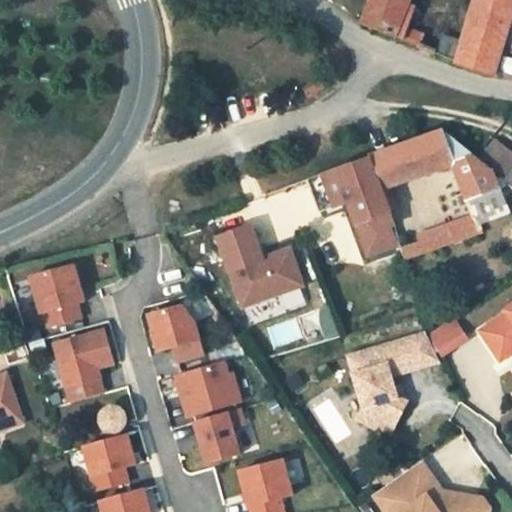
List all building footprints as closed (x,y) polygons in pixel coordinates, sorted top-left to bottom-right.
[(369,0),(361,23),(360,27),(421,48),(424,35),(400,27),(408,0),(369,0)] [(511,0),(470,0),(460,39),(440,33),(436,53),(495,73),(502,48),(511,51),(511,0)] [(307,97),(323,87),(317,78),(301,88),(307,97)] [(391,147),(334,168),(349,205),(356,222),(357,224),(389,211),(380,189),(452,161),(473,213),(475,212),(478,220),(508,209),(489,166),(476,155),(442,129),(429,134),(427,134),(391,147)] [(511,151),(491,135),(476,155),(489,166),(511,183),(511,151)] [(334,168),(306,179),(320,216),(349,205),(334,168)] [(389,211),(357,224),(368,253),(398,241),(391,223),(393,223),(389,211)] [(473,213),(447,223),(454,240),(482,230),(478,220),(475,212),(473,213)] [(407,258),(454,240),(447,223),(416,234),(418,240),(403,246),(407,258)] [(248,226),(216,238),(242,308),(302,285),(288,249),(268,257),(271,264),(264,266),(248,226)] [(82,303),(73,266),(29,277),(38,314),(40,313),(44,328),(78,319),(74,305),(82,303)] [(183,307),(148,316),(158,353),(197,342),(193,325),(183,307)] [(302,316),(310,343),(340,334),(331,307),(302,316)] [(508,314),(480,333),(500,362),(511,353),(511,307),(506,312),(508,314)] [(451,323),(427,340),(437,357),(460,341),(451,323)] [(104,330),(53,344),(69,403),(103,394),(97,369),(113,365),(104,330)] [(425,333),(414,337),(423,365),(438,360),(437,357),(427,340),(425,333)] [(423,365),(414,337),(347,358),(363,408),(357,420),(388,436),(404,406),(402,402),(395,398),(388,377),(389,372),(393,374),(423,365)] [(231,383),(226,363),(175,377),(181,397),(186,395),(192,417),(232,406),(226,385),(231,383)] [(6,377),(0,379),(0,433),(23,425),(6,377)] [(104,407),(102,410),(100,412),(99,415),(99,418),(99,421),(100,423),(101,426),(103,428),(105,430),(108,431),(111,431),(114,431),(117,431),(119,429),(122,427),(123,425),(125,422),(125,419),(125,415),(124,412),(122,409),(120,407),(117,406),(113,405),(110,405),(107,406),(104,407)] [(244,428),(240,412),(194,424),(205,466),(239,457),(232,431),(244,428)] [(83,447),(95,492),(127,484),(123,469),(135,466),(127,435),(83,447)] [(293,499),(283,463),(240,475),(249,511),(283,511),(281,502),(293,499)] [(438,490),(419,464),(375,495),(386,511),(470,511),(472,500),(447,495),(446,501),(441,500),(435,492),(438,490)] [(147,511),(142,491),(99,503),(101,511),(147,511)] [(490,511),(492,503),(472,500),(470,511),(490,511)]
